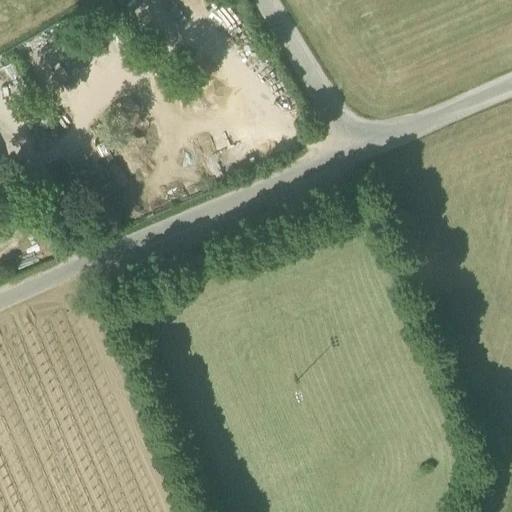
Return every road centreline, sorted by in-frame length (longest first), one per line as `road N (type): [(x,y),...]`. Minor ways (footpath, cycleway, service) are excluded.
road 1 (residential): [(349,151),(0,302)]
road 2 (residential): [(251,0),(349,151)]
road 3 (residential): [(511,82),(349,151)]
